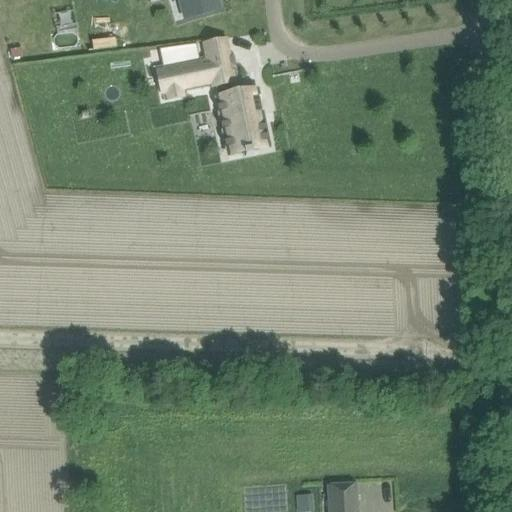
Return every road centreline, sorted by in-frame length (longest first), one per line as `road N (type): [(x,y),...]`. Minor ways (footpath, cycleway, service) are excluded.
road 1 (unclassified): [(511,424),(505,124),(494,31)]
road 2 (residential): [(494,31),(297,51),(279,41),(273,0)]
